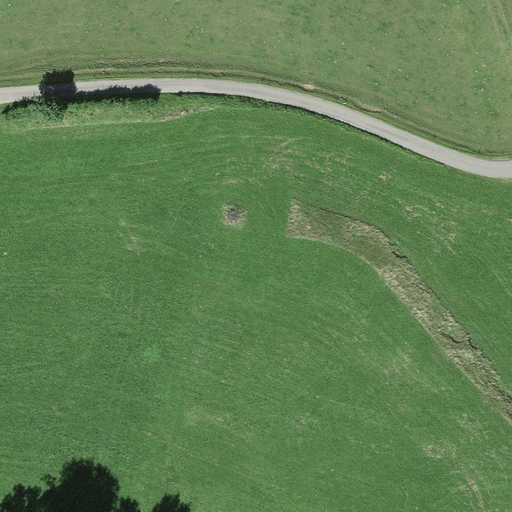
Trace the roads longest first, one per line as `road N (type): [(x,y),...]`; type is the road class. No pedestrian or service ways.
road 1 (track): [(0,99),(215,87),(340,116),(448,160),(511,168)]
road 2 (motorway): [(430,0),(511,98)]
